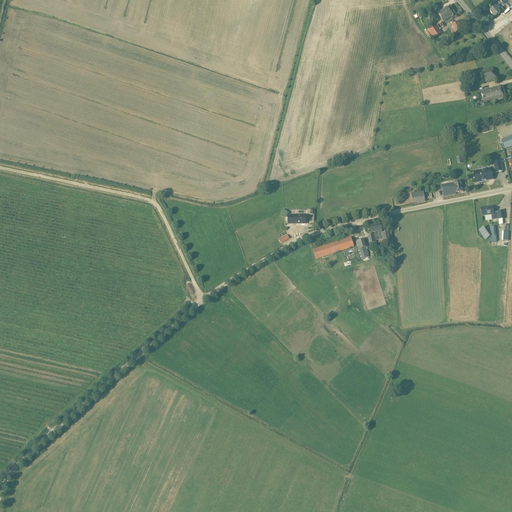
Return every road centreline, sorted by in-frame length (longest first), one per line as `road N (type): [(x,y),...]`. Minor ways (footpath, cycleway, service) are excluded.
road 1 (unclassified): [(0,491),(65,419),(247,268),(332,227),(511,187)]
road 2 (track): [(318,0),(266,187),(224,200),(154,190),(151,201)]
road 3 (track): [(151,201),(0,168)]
